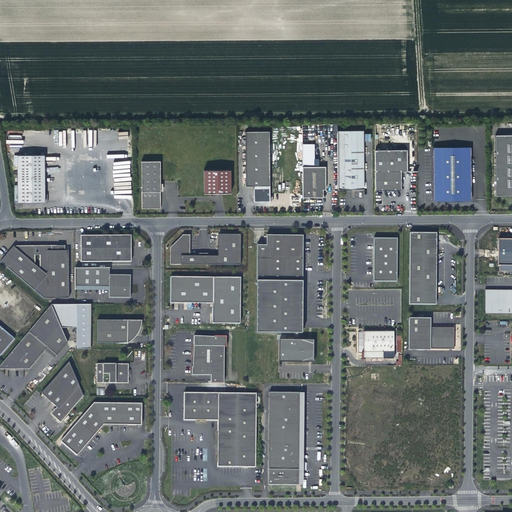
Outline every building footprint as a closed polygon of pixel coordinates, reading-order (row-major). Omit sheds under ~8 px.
[(363,131),(337,131),(338,190),(363,190),(363,131)] [(246,132),(246,186),(254,186),(254,202),(270,202),(269,132),(246,132)] [(511,134),(494,135),(495,155),(495,175),(495,195),(511,195),(511,134)] [(470,146),(432,147),(432,200),(470,200),(470,146)] [(407,150),(375,151),(375,191),(395,191),(397,189),(398,188),(399,186),(399,179),(401,178),(401,171),(408,171),(407,150)] [(17,155),(17,202),(47,202),(47,194),(44,194),(44,154),(17,155)] [(160,161),(141,161),(142,208),(160,208),(160,161)] [(302,167),(302,200),(307,200),(307,197),(322,197),(322,190),(325,190),(325,167),(302,167)] [(204,171),(204,194),(231,193),(231,171),(204,171)] [(256,245),(256,333),(295,333),(295,340),(279,340),(279,359),(309,359),(309,340),(298,340),(298,334),(301,334),(302,235),(266,234),(266,245),(256,245)] [(410,234),(409,306),(436,306),(437,235),(410,234)] [(130,236),(80,236),(80,262),(130,262),(130,236)] [(172,248),(172,265),(242,266),(242,236),(220,236),(219,257),(191,257),(191,240),(181,240),(172,248)] [(511,239),(498,240),(498,266),(501,266),(511,266),(511,239)] [(397,240),(374,240),(373,283),(397,283),(397,240)] [(13,246),(0,261),(43,299),(67,299),(67,251),(51,251),(51,247),(39,247),(39,255),(39,269),(34,265),(34,255),(34,246),(13,246)] [(109,268),(75,268),(75,287),(109,287),(109,290),(109,298),(130,298),(130,275),(109,275),(109,268)] [(240,277),(170,276),(169,303),(212,303),(212,322),(239,323),(240,277)] [(511,290),(485,290),(485,314),(511,314),(511,290)] [(56,355),(67,342),(61,327),(51,305),(0,365),(0,369),(29,368),(45,350),(47,347),(56,355)] [(68,305),(51,305),(61,327),(68,327),(68,305)] [(90,349),(91,305),(68,305),(68,327),(76,327),(76,349),(90,349)] [(424,320),(409,320),(408,351),(424,352),(424,350),(454,351),(454,329),(430,329),(430,327),(424,327),(424,320)] [(142,321),(97,321),(97,343),(128,343),(128,335),(138,335),(141,328),(142,323),(142,321)] [(0,355),(14,339),(0,326),(0,355)] [(393,332),(363,332),(363,341),(363,352),(365,352),(365,359),(383,359),(383,352),(393,352),(393,332)] [(128,335),(128,343),(130,342),(134,339),(138,335),(128,335)] [(211,383),(224,383),(225,346),(227,346),(227,336),(215,335),(215,337),(199,336),(199,335),(194,335),(193,366),(192,366),(192,375),(211,375),(211,383)] [(309,359),(279,359),(279,362),(314,362),(314,340),(309,340),(309,359)] [(56,355),(47,347),(45,350),(54,358),(56,355)] [(51,412),(52,418),(59,424),(83,395),(69,361),(41,393),(56,406),(51,412)] [(128,365),(96,363),(95,382),(127,384),(128,365)] [(184,422),(218,423),(219,395),(185,395),(184,422)] [(219,395),(218,423),(218,469),(256,470),(258,396),(219,395)] [(302,395),(271,395),(271,408),(270,487),(301,487),(302,408),(302,395)] [(142,406),(94,404),(60,442),(76,456),(104,426),(142,427),(142,406)]
